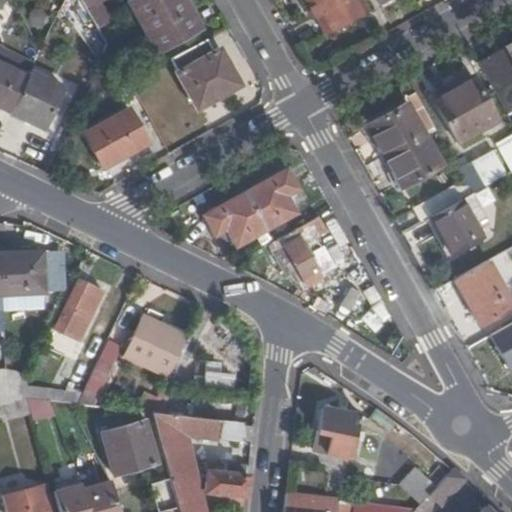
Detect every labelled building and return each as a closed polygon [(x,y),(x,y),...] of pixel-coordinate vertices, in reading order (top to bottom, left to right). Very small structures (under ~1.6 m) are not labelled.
[(81,0),(88,11),(104,2),(102,0),(81,0)] [(183,0),(133,0),(128,3),(157,52),(200,27),(183,0)] [(304,0),(322,33),(365,9),(359,0),(304,0)] [(114,19),(104,2),(88,11),(98,28),(114,19)] [(214,54),(205,39),(174,56),(183,71),(178,73),(197,108),(237,84),(219,51),(214,54)] [(511,42),(477,62),(506,114),(511,110),(511,42)] [(0,105),(16,72),(0,63),(0,105)] [(64,88),(29,71),(9,114),(43,131),(64,88)] [(456,142),(495,120),(470,78),(433,100),(456,142)] [(407,102),(364,127),(397,188),(440,164),(407,102)] [(128,110),(82,135),(101,170),(147,145),(128,110)] [(470,164),(483,186),(504,174),(491,152),(470,164)] [(483,186),(470,164),(456,172),(461,180),(468,195),(471,193),(483,186)] [(267,228),(295,213),(286,198),(297,192),(286,173),(248,194),(267,228)] [(461,180),(411,208),(418,223),(424,220),(429,216),(460,199),(468,195),(461,180)] [(429,216),(450,255),(482,237),(473,223),(484,217),(471,193),(468,195),(460,199),(429,216)] [(235,245),(267,228),(248,194),(208,216),(219,235),(227,230),(235,245)] [(411,208),(393,219),(401,232),(418,223),(411,208)] [(444,258),(450,255),(429,216),(424,220),(444,258)] [(326,232),(318,217),(302,226),(278,240),(304,286),(322,275),(316,264),(305,244),(323,234),(326,232)] [(2,256),(37,255),(37,246),(2,247),(2,256)] [(0,294),(3,295),(42,293),(41,254),(37,255),(2,256),(0,256),(0,294)] [(41,254),(42,293),(65,292),(64,254),(41,254)] [(511,309),(486,261),(454,279),(480,326),(511,309)] [(79,283),(54,331),(77,342),(102,294),(79,283)] [(42,308),(42,293),(3,295),(3,310),(42,308)] [(33,330),(32,316),(13,317),(13,331),(33,330)] [(124,354),(168,374),(183,342),(140,321),(124,354)] [(183,360),(183,385),(231,386),(231,362),(183,360)] [(113,368),(98,361),(81,396),(77,405),(94,407),(113,368)] [(0,370),(0,406),(5,405),(26,399),(23,388),(22,383),(26,374),(4,370),(0,370)] [(81,396),(23,388),(26,399),(69,404),(77,405),(81,396)] [(321,408),(312,451),(349,459),(358,417),(321,408)] [(386,434),(394,425),(381,415),(376,412),(369,421),(386,434)] [(219,440),(221,421),(150,413),(178,509),(178,511),(202,511),(183,435),(219,440)] [(221,421),(219,440),(243,442),(245,424),(221,421)] [(155,463),(143,423),(102,435),(115,475),(155,463)] [(204,472),(246,477),(247,467),(206,462),(204,472)] [(432,492),(437,487),(414,466),(397,484),(420,505),(432,492)] [(444,503),(465,480),(453,469),(451,472),(437,487),(432,492),(444,503)] [(246,477),(204,472),(201,492),(219,494),(218,503),(242,506),(246,477)] [(87,511),(118,511),(110,481),(82,489),(87,511)] [(57,511),(87,511),(82,489),(80,484),(52,492),(57,511)] [(44,511),(39,490),(3,501),(5,511),(51,511),(45,511),(44,511)] [(395,511),(396,511),(285,496),(283,511),(395,511)]
